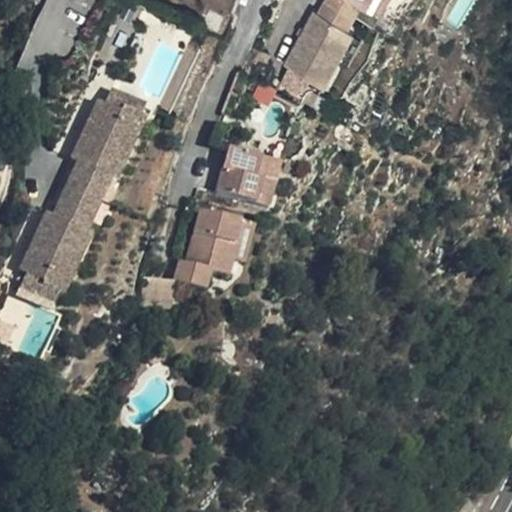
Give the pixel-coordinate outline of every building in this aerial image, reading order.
[(299,47),(322,61),(332,67),(359,19),(353,15),(360,2),(356,0),(327,0),(327,1),(324,0),(320,0),(295,45),(299,47)] [(322,61),(299,47),(290,63),(306,74),(316,70),(322,61)] [(115,102),(103,124),(111,128),(100,148),(93,144),(84,160),(91,164),(78,189),(109,206),(123,180),(129,182),(162,119),(142,108),(139,113),(115,102)] [(103,124),(93,144),(100,148),(111,128),(103,124)] [(223,179),(267,191),(270,166),(277,167),(281,143),(235,131),(223,179)] [(270,166),(267,191),(277,193),(290,145),(281,143),(277,167),(270,166)] [(95,232),(109,206),(78,189),(64,215),(58,212),(47,231),(54,235),(45,253),(38,249),(28,268),(50,280),(47,285),(68,296),(101,235),(95,232)] [(244,260),(247,245),(252,229),(246,228),(251,209),(215,200),(202,250),(189,246),(184,270),(219,279),(225,255),(244,260)] [(265,212),(251,209),(246,228),(252,229),(247,245),(258,247),(265,212)] [(47,231),(38,249),(45,253),(54,235),(47,231)]
